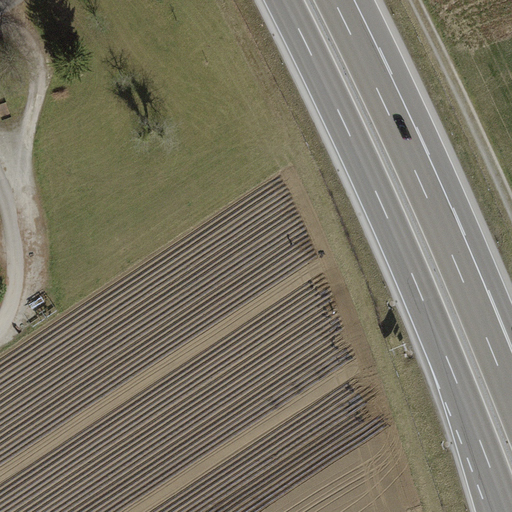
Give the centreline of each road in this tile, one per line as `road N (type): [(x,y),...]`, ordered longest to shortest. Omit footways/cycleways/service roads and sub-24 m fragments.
road 1 (motorway): [(283,0),(398,243),(507,511)]
road 2 (motorway): [(511,397),(334,0)]
road 3 (track): [(511,208),(411,0)]
